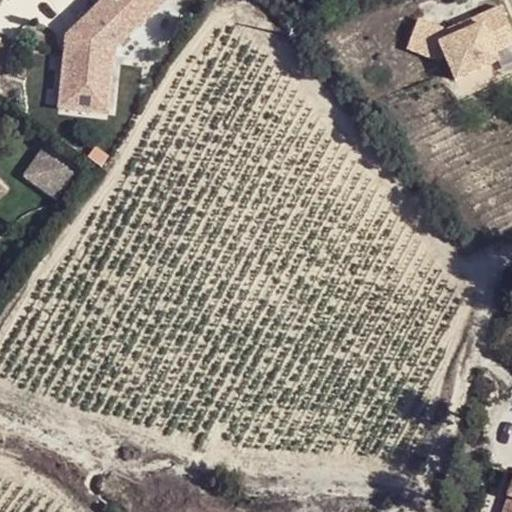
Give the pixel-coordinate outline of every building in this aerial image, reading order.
[(56,60),(51,118),(100,122),(105,63),(101,63),(102,54),(105,58),(146,18),(128,0),(86,0),(99,14),(80,32),(75,27),(73,29),(70,61),(56,60)] [(128,0),(146,18),(159,5),(154,0),(128,0)] [(418,22),(408,51),(437,61),(445,56),(456,80),(498,61),(494,53),(511,45),(511,31),(501,8),(478,19),(481,25),(452,39),(449,33),(418,22)] [(99,14),(94,10),(75,27),(80,32),(99,14)] [(478,19),(449,33),(452,39),(481,25),(478,19)] [(70,61),(73,29),(57,46),(56,60),(70,61)] [(511,511),(511,498),(508,497),(503,511),(511,511)]
